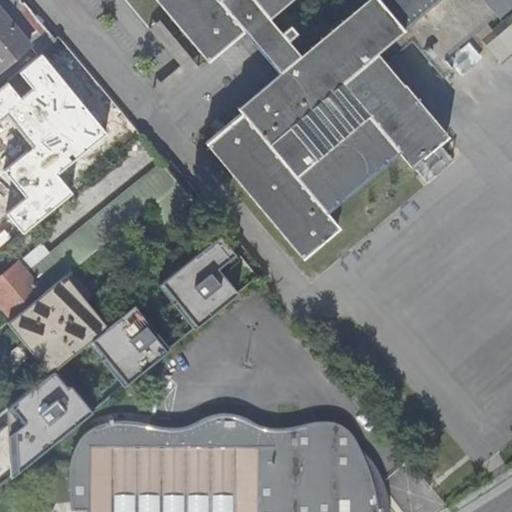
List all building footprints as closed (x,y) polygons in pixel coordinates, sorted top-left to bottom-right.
[(0,0),(0,68),(27,45),(36,56),(55,40),(21,0),(0,0)] [(241,30),(278,73),(236,108),(239,112),(203,143),(300,258),(336,228),(323,212),(397,150),(410,166),(445,136),(384,65),(412,41),(441,76),(452,67),(444,57),(474,32),(486,22),(511,0),(154,0),(205,60),(241,30)] [(486,22),(474,32),(499,62),(511,51),(511,9),(490,28),(486,22)] [(157,19),(146,28),(177,65),(150,87),(159,97),(196,67),(157,19)] [(176,185),(159,165),(52,253),(42,241),(0,276),(0,304),(11,319),(44,292),(73,268),(149,207),(176,185)] [(161,223),(189,200),(176,185),(149,207),(161,223)] [(187,244),(192,251),(211,236),(205,229),(187,244)] [(215,237),(155,286),(190,328),(233,293),(214,269),(231,256),(215,237)] [(92,292),(73,268),(44,292),(11,319),(8,322),(52,375),(54,374),(94,340),(104,332),(80,302),(92,292)] [(104,332),(94,340),(129,383),(169,350),(133,308),(104,332)] [(52,375),(12,409),(26,425),(15,434),(15,474),(88,414),(54,374),(52,375)] [(349,459),(350,440),(276,440),(276,447),(90,446),(89,511),(258,511),(259,502),(349,503),(349,483),(349,459)]
